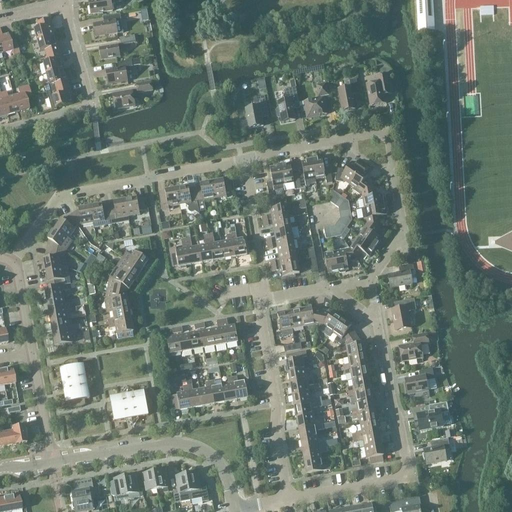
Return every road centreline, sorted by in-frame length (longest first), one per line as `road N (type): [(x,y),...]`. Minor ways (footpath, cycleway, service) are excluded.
road 1 (residential): [(367,284),(401,239),(386,132),(248,160)]
road 2 (residential): [(288,501),(406,479),(373,327)]
road 3 (residential): [(15,266),(61,201),(248,160)]
road 4 (residential): [(235,511),(223,471),(201,450),(169,444),(52,462)]
road 5 (residential): [(269,302),(259,312),(288,501)]
road 6 (residential): [(0,133),(92,108),(61,4)]
road 7 (residential): [(269,302),(248,160)]
